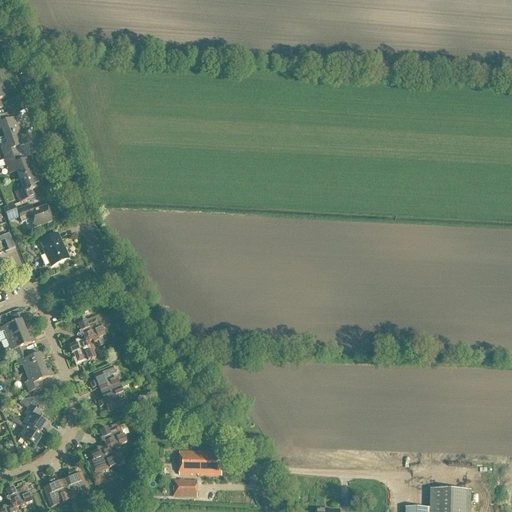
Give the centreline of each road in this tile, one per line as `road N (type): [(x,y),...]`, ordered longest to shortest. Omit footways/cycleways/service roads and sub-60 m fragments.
road 1 (unclassified): [(272,511),(213,408),(104,262),(0,6)]
road 2 (residential): [(0,479),(58,453),(74,411),(39,308),(26,301),(0,312)]
